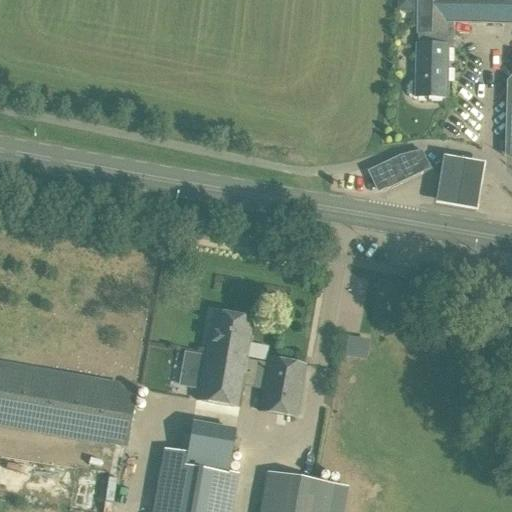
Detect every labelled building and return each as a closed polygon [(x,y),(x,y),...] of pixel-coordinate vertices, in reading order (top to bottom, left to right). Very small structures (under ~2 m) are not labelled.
[(511,0),(398,0),(399,12),(419,12),(418,83),(414,84),(410,86),(408,91),(410,95),(413,98),(418,98),(446,99),(447,40),(453,40),(454,34),(454,23),(511,24),(511,0)] [(400,158),(371,172),(376,182),(380,192),(383,190),(389,188),(389,189),(422,174),(428,163),(423,152),(400,158)] [(484,167),(443,160),(435,210),(476,217),(484,167)] [(184,353),(178,387),(198,390),(196,402),(239,410),(243,387),(248,361),(245,361),(252,320),(213,313),(207,351),(205,351),(204,357),(184,353)] [(347,338),(344,357),(366,361),(369,341),(367,341),(347,338)] [(267,360),(266,365),(262,390),(261,390),(257,413),(295,420),(305,367),(267,360)] [(136,390),(127,388),(0,366),(0,425),(127,447),(136,390)] [(235,430),(191,423),(184,466),(228,474),(235,430)] [(153,511),(229,511),(236,477),(227,476),(228,474),(184,466),(186,453),(164,450),(153,511)] [(261,511),(340,511),(345,490),(268,475),(261,511)]
